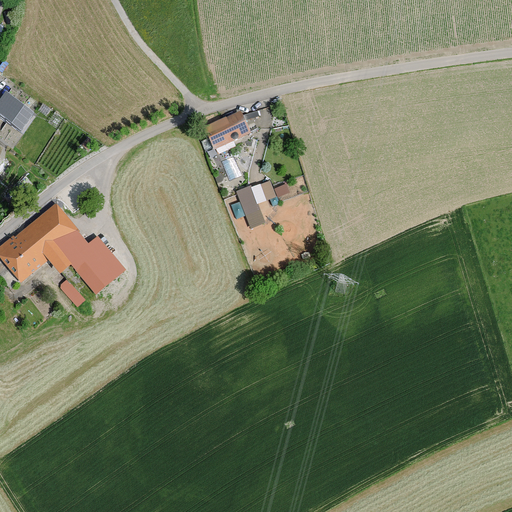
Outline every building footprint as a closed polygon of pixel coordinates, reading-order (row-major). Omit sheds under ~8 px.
[(31,117),(2,99),(0,102),(0,123),(20,135),(31,117)] [(203,129),(213,151),(253,135),(243,112),(203,129)] [(230,179),(242,174),(234,156),(223,161),(230,179)] [(275,185),(277,195),(290,192),(288,182),(275,185)] [(251,188),(236,193),(251,230),(265,225),(256,202),(263,200),(265,204),(277,199),(270,183),(252,190),(251,188)] [(58,208),(0,255),(0,274),(14,292),(48,264),(59,278),(71,268),(95,298),(127,272),(105,245),(108,242),(101,234),(88,244),(58,208)]
